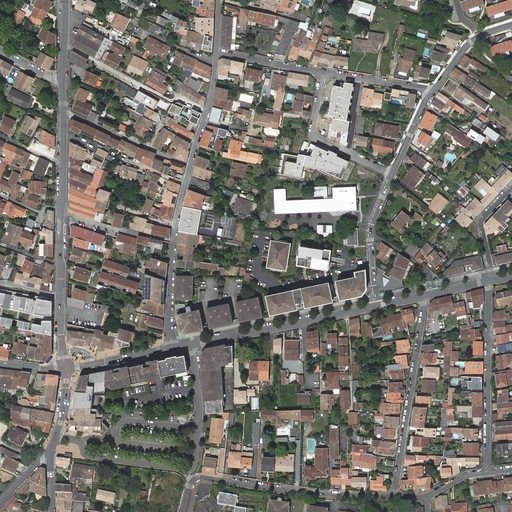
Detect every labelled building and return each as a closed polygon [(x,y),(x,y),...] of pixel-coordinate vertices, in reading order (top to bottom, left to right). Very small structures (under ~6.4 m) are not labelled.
[(37,0),(35,5),(48,12),(53,3),(46,0),(40,0),(40,1),(38,0),(37,0)] [(86,0),(85,2),(80,0),(77,0),(74,9),(82,12),(83,9),(92,13),(96,4),(87,0),(86,0)] [(261,6),(273,10),(273,9),(277,10),(278,5),(263,0),(262,2),(261,6)] [(288,0),(288,1),(286,0),(283,0),(281,6),(278,5),(277,10),(283,12),(283,9),(291,12),(294,3),(297,3),(297,0),(288,0)] [(463,10),(485,4),(483,0),(465,0),(460,2),(463,10)] [(488,16),(511,8),(511,0),(509,0),(486,7),(488,16)] [(197,5),(197,8),(204,9),(204,11),(214,12),(215,11),(215,1),(204,1),(203,5),(199,5),(197,5)] [(47,16),(48,12),(35,5),(34,5),(31,3),(29,9),(34,11),(32,15),(43,21),(45,19),(47,19),(49,16),(47,16)] [(213,18),(214,12),(204,11),(204,9),(197,8),(196,14),(199,14),(204,15),(204,18),(213,18)] [(248,19),(249,10),(241,8),(239,17),(240,17),(248,19)] [(20,9),(17,14),(24,17),(28,20),(31,15),(20,9)] [(262,16),(263,13),(249,10),(248,19),(256,20),(257,15),(262,16)] [(17,14),(15,12),(9,23),(19,28),(24,17),(17,14)] [(116,13),(111,26),(123,31),(128,19),(116,13)] [(275,42),(280,43),(290,20),(274,15),(263,13),(262,16),(257,15),(256,20),(274,24),(275,20),(285,23),(280,35),(278,35),(275,42)] [(188,22),(170,14),(168,18),(173,20),(172,22),(181,26),(186,27),(188,22)] [(231,50),(231,44),(234,17),(222,15),(222,21),(221,37),(220,47),(224,48),(228,49),(231,50)] [(329,28),(330,28),(333,18),(327,16),(323,26),(324,27),(329,28)] [(162,28),(165,19),(161,17),(157,26),(162,28)] [(248,19),(240,17),(239,26),(247,27),(248,19)] [(197,18),(196,32),(205,35),(213,37),(214,18),(213,18),(204,18),(199,18),(197,18)] [(275,54),(285,56),(300,23),(290,20),(280,43),(275,54)] [(84,22),(73,46),(94,57),(105,37),(89,28),(90,25),(84,22)] [(159,36),(162,29),(162,28),(157,26),(155,25),(154,27),(152,32),(159,36)] [(56,46),(56,38),(54,37),(56,34),(45,28),(43,27),(38,37),(56,46)] [(321,30),(316,28),(311,42),(309,47),(309,48),(308,51),(312,53),(321,30)] [(35,44),(38,37),(25,31),(21,38),(35,44)] [(185,44),(202,49),(205,35),(196,32),(189,31),(185,44)] [(296,40),(306,44),(307,41),(308,38),(304,37),(306,33),(300,31),(296,40)] [(366,49),(366,51),(375,52),(377,42),(381,43),(383,34),(369,32),(368,41),(355,39),(353,50),(364,51),(364,50),(364,49),(366,49)] [(462,36),(447,32),(446,38),(444,42),(448,43),(454,45),(456,45),(462,36)] [(202,49),(213,51),(213,37),(205,35),(202,49)] [(105,37),(94,57),(99,60),(105,50),(110,48),(123,55),(126,49),(105,37)] [(144,47),(147,48),(151,51),(156,40),(149,37),(144,47)] [(156,40),(151,51),(159,55),(164,44),(156,40)] [(307,52),(308,51),(309,48),(305,46),(306,44),(296,40),(293,47),(299,49),(307,52)] [(511,40),(492,46),(494,54),(511,48),(511,40)] [(312,65),(318,66),(319,62),(323,50),(325,43),(320,41),(312,65)] [(164,44),(159,55),(165,59),(171,47),(164,44)] [(434,50),(431,64),(437,66),(439,61),(440,62),(442,62),(444,53),(447,54),(451,49),(447,48),(437,46),(436,51),(434,50)] [(293,47),(290,57),(297,59),(297,58),(298,56),(298,53),(299,49),(293,47)] [(147,48),(142,57),(147,59),(151,51),(147,48)] [(330,52),(323,50),(319,62),(333,65),(334,64),(336,54),(337,50),(331,48),(330,52)] [(298,56),(309,60),(312,53),(308,51),(307,52),(299,49),(298,53),(298,56)] [(35,63),(48,70),(53,57),(56,59),(56,53),(50,50),(48,55),(41,51),(35,63)] [(416,52),(406,50),(404,60),(403,63),(400,62),(398,70),(407,73),(409,67),(411,68),(416,52)] [(174,58),(172,62),(190,70),(193,71),(197,61),(177,51),(174,58)] [(72,61),(71,62),(85,70),(88,64),(87,63),(89,60),(74,52),(71,56),(73,57),(71,60),(72,61)] [(117,67),(122,56),(114,52),(113,55),(109,53),(106,58),(105,61),(117,67)] [(336,54),(334,64),(348,66),(349,58),(344,58),(345,55),(336,54)] [(472,60),(465,55),(459,64),(466,69),(470,62),(484,71),(486,69),(487,70),(488,69),(477,61),(477,62),(472,59),(472,60)] [(134,57),(128,70),(141,77),(147,64),(134,57)] [(231,63),(232,60),(222,58),(219,61),(217,75),(229,77),(230,71),(231,63)] [(15,66),(5,61),(0,69),(0,70),(10,76),(15,66)] [(193,71),(210,79),(212,68),(197,61),(193,71)] [(234,83),(238,84),(241,65),(231,63),(230,71),(234,72),(234,76),(235,76),(234,83)] [(431,69),(417,65),(414,77),(427,80),(429,79),(431,69)] [(168,74),(156,67),(151,75),(159,80),(158,81),(163,84),(165,80),(168,74)] [(455,67),(451,73),(464,81),(465,79),(467,76),(455,67)] [(261,71),(248,69),(246,80),(259,82),(261,71)] [(15,84),(28,91),(34,78),(29,76),(25,74),(21,72),(15,84)] [(87,72),(83,81),(95,86),(99,78),(87,72)] [(288,77),(287,84),(307,87),(309,76),(300,75),(289,73),(288,77)] [(470,76),(478,82),(481,79),(472,73),(470,76)] [(288,77),(275,74),(272,89),(278,90),(274,109),(281,111),(287,84),(288,77)] [(465,79),(464,81),(473,87),(476,83),(476,82),(467,76),(465,79)] [(151,77),(147,83),(158,90),(160,91),(159,93),(163,95),(168,87),(163,84),(158,81),(151,77)] [(188,82),(187,85),(194,89),(196,81),(190,78),(188,82)] [(196,81),(194,89),(193,90),(198,92),(204,81),(198,79),(196,81)] [(176,89),(199,102),(202,94),(198,92),(193,90),(194,89),(187,85),(183,83),(180,81),(176,89)] [(354,82),(346,81),(345,87),(336,85),(331,114),(337,115),(337,116),(337,118),(334,118),(333,128),(349,131),(350,120),(348,119),(354,82)] [(116,88),(119,89),(124,92),(135,98),(138,92),(119,82),(116,86),(116,87),(116,88)] [(476,83),(473,87),(487,97),(491,92),(476,82),(476,83)] [(461,86),(453,96),(461,102),(465,97),(485,111),(488,105),(461,86)] [(216,87),(215,97),(227,100),(228,90),(216,87)] [(374,90),(363,88),(360,105),(371,107),(372,102),(382,104),(383,95),(374,93),(374,90)] [(7,99),(27,108),(32,98),(11,89),(7,99)] [(87,118),(97,122),(98,119),(100,116),(90,111),(92,106),(93,105),(85,102),(89,93),(80,89),(75,98),(78,99),(73,109),(88,115),(87,118)] [(410,92),(393,89),(392,93),(392,96),(400,97),(400,95),(409,97),(407,107),(416,108),(417,103),(415,103),(417,94),(412,93),(410,93),(410,92)] [(157,101),(139,90),(138,92),(135,98),(153,108),(157,101)] [(446,103),(449,99),(439,92),(436,97),(441,100),(446,103)] [(313,97),(298,94),(297,101),(295,111),(294,114),(309,117),(310,112),(302,111),(303,105),(306,106),(306,104),(311,104),(313,97)] [(215,97),(213,106),(230,111),(233,102),(227,100),(215,97)] [(442,109),(446,103),(441,100),(436,97),(434,99),(433,101),(432,103),(442,109)] [(109,108),(111,109),(115,100),(112,98),(110,100),(109,102),(108,101),(105,106),(109,108)] [(453,102),(449,99),(446,103),(442,109),(446,111),(450,106),(453,108),(460,113),(463,109),(462,109),(461,108),(453,102)] [(131,109),(152,121),(157,113),(145,106),(135,101),(131,109)] [(183,108),(173,103),(169,111),(176,115),(177,113),(179,115),(183,108)] [(98,119),(103,121),(109,108),(105,106),(103,110),(100,115),(100,116),(98,119)] [(213,106),(210,120),(219,123),(221,113),(229,115),(230,111),(213,106)] [(136,123),(148,129),(152,121),(131,109),(127,107),(126,110),(139,117),(136,123)] [(201,113),(193,109),(188,120),(190,121),(197,125),(201,113)] [(244,122),(249,124),(252,111),(247,110),(244,109),(242,115),(237,113),(236,113),(235,117),(245,120),(244,122)] [(254,124),(270,127),(271,124),(278,125),(279,115),(282,116),(283,112),(275,111),(274,116),(256,113),(254,124)] [(433,116),(426,112),(425,115),(423,118),(421,121),(420,123),(419,125),(429,130),(431,126),(433,122),(431,121),(433,116)] [(363,136),(367,116),(360,115),(357,135),(363,136)] [(0,129),(11,134),(16,121),(4,116),(3,121),(0,119),(0,129)] [(41,118),(36,116),(34,119),(28,116),(27,119),(26,120),(28,121),(29,122),(28,124),(27,124),(22,131),(31,136),(41,118)] [(196,129),(197,125),(190,121),(186,129),(174,122),(176,120),(174,119),(167,116),(163,122),(192,139),(194,134),(190,131),(193,127),(196,129)] [(475,124),(480,127),(483,123),(475,118),(472,123),(474,124),(475,124)] [(80,131),(95,138),(98,130),(84,123),(84,124),(73,119),(70,121),(70,130),(79,134),(80,131)] [(144,138),(148,129),(136,123),(131,131),(144,138)] [(399,126),(377,123),(376,130),(383,131),(383,135),(397,138),(399,126)] [(453,126),(450,125),(449,124),(445,131),(449,133),(453,126)] [(221,135),(231,139),(232,140),(233,137),(231,136),(232,133),(218,130),(218,128),(208,125),(206,130),(212,132),(215,133),(217,134),(221,135)] [(485,131),(497,140),(500,135),(488,127),(485,131)] [(176,142),(178,137),(164,128),(153,146),(160,150),(168,137),(174,141),(176,142)] [(465,135),(464,134),(463,136),(454,130),(453,129),(450,134),(454,137),(453,139),(457,141),(455,144),(457,145),(459,143),(465,147),(470,140),(467,138),(468,136),(465,135)] [(98,130),(95,138),(117,148),(120,141),(110,136),(110,135),(98,130)] [(206,130),(203,137),(210,139),(212,132),(206,130)] [(39,140),(55,148),(55,136),(47,132),(45,131),(44,133),(42,133),(39,140)] [(437,140),(441,135),(434,131),(432,137),(437,140)] [(428,143),(431,137),(429,135),(423,132),(418,141),(426,146),(428,143)] [(212,149),(219,152),(223,141),(219,140),(221,135),(217,134),(215,141),(212,149)] [(355,134),(354,141),(358,142),(357,145),(367,147),(369,137),(363,136),(357,135),(355,134)] [(176,145),(187,151),(190,144),(178,137),(176,142),(174,141),(167,153),(171,155),(176,145)] [(203,137),(200,144),(208,147),(210,139),(203,137)] [(248,143),(263,147),(264,143),(259,142),(260,139),(254,137),(254,138),(249,137),(248,143)] [(435,143),(437,140),(432,137),(431,137),(428,143),(433,146),(435,143)] [(266,138),(264,146),(272,148),(274,140),(266,138)] [(120,141),(117,148),(123,150),(126,141),(121,139),(120,141)] [(223,153),(230,155),(231,148),(232,148),(234,140),(232,140),(231,139),(228,153),(223,152),(223,153)] [(391,153),(394,143),(374,139),(371,149),(391,153)] [(234,140),(232,148),(241,150),(242,145),(243,142),(239,141),(234,140)] [(70,141),(70,155),(79,159),(81,155),(85,156),(87,152),(82,150),(83,147),(70,141)] [(126,141),(123,150),(122,151),(135,157),(139,147),(126,141)] [(5,159),(4,162),(7,163),(9,163),(11,159),(16,147),(7,143),(3,153),(9,155),(7,160),(5,159)] [(189,152),(187,151),(176,145),(171,155),(186,162),(189,152)] [(348,167),(350,160),(317,145),(311,156),(299,153),(298,156),(284,153),(281,174),(285,174),(302,177),(303,165),(341,172),(344,165),(348,167)] [(25,151),(16,147),(11,159),(13,159),(14,157),(21,160),(25,151)] [(139,147),(135,157),(141,161),(145,149),(139,147)] [(230,155),(229,159),(260,165),(260,164),(230,158),(232,148),(231,148),(230,155)] [(260,164),(262,155),(245,151),(241,150),(232,148),(230,158),(260,164)] [(107,154),(108,153),(99,149),(97,154),(104,157),(105,155),(107,154)] [(155,153),(145,149),(141,161),(152,167),(153,162),(154,158),(155,153)] [(31,154),(26,152),(22,162),(21,162),(21,163),(19,167),(23,169),(25,170),(27,164),(31,154)] [(423,168),(428,161),(416,152),(410,159),(423,168)] [(103,185),(109,172),(100,168),(91,164),(79,159),(70,155),(69,213),(100,222),(110,192),(100,188),(100,189),(99,191),(96,190),(98,187),(101,185),(103,186),(103,185)] [(209,160),(197,157),(195,166),(206,170),(209,162),(209,160)] [(45,177),(51,162),(41,158),(35,174),(45,177)] [(153,162),(152,167),(160,171),(164,161),(154,158),(153,162)] [(172,162),(164,159),(164,161),(160,171),(168,175),(168,174),(171,167),(172,162)] [(111,162),(105,160),(102,165),(108,168),(111,162)] [(185,166),(172,162),(171,167),(184,172),(185,166)] [(247,166),(233,162),(230,174),(244,177),(247,166)] [(9,163),(7,163),(7,164),(6,166),(22,172),(23,169),(19,167),(14,165),(9,163)] [(119,175),(128,179),(131,166),(122,163),(120,163),(119,167),(115,165),(114,167),(115,167),(115,169),(121,171),(119,175)] [(128,179),(128,180),(135,183),(138,172),(138,169),(131,166),(128,179)] [(206,175),(210,176),(212,171),(210,171),(206,170),(195,166),(192,175),(205,179),(206,175)] [(424,173),(414,166),(402,181),(413,189),(424,173)] [(511,172),(507,168),(499,176),(506,183),(510,179),(511,179),(511,178),(511,172)] [(25,170),(23,169),(22,172),(20,175),(19,177),(25,180),(31,179),(34,173),(28,171),(25,170)] [(138,172),(135,183),(142,187),(143,187),(148,189),(150,183),(143,181),(145,175),(138,172)] [(426,175),(435,182),(437,179),(428,172),(426,175)] [(0,179),(0,180),(0,190),(1,188),(11,192),(14,184),(16,185),(17,183),(19,177),(20,175),(15,173),(11,184),(8,183),(0,179)] [(153,173),(150,183),(148,189),(150,190),(157,193),(160,186),(157,184),(158,183),(161,176),(153,173)] [(496,179),(493,176),(487,182),(491,185),(496,179)] [(496,179),(491,185),(497,191),(498,192),(503,188),(502,187),(506,183),(499,176),(496,179)] [(483,177),(475,186),(479,190),(482,187),(488,192),(485,195),(480,201),(485,206),(496,194),(495,193),(497,191),(491,185),(487,182),(483,177)] [(194,178),(192,184),(205,189),(207,183),(194,178)] [(243,182),(242,181),(234,179),(232,184),(242,188),(243,182)] [(166,190),(178,194),(180,185),(170,180),(168,185),(166,189),(163,187),(160,195),(163,196),(164,193),(166,190)] [(31,192),(32,193),(47,193),(46,182),(32,181),(32,183),(32,187),(30,187),(30,189),(30,190),(30,191),(31,192)] [(10,198),(15,200),(20,190),(21,185),(17,183),(16,185),(10,198)] [(462,183),(456,191),(464,197),(470,189),(462,183)] [(45,199),(45,195),(41,194),(33,194),(32,193),(31,192),(30,191),(30,190),(30,189),(23,186),(21,185),(20,190),(25,192),(22,202),(36,207),(39,198),(45,199)] [(482,187),(479,190),(485,195),(488,192),(482,187)] [(275,213),(357,210),(356,188),(334,188),(334,200),(286,201),(286,189),(274,190),(275,213)] [(166,205),(174,207),(178,194),(166,190),(164,193),(167,194),(167,197),(168,197),(166,205)] [(202,210),(208,212),(210,203),(211,198),(205,197),(205,196),(188,190),(182,206),(202,210)] [(432,202),(439,193),(437,191),(431,200),(432,202)] [(246,200),(247,196),(240,193),(235,206),(240,208),(238,211),(248,215),(252,203),(246,200)] [(433,210),(437,213),(447,199),(439,193),(432,202),(428,207),(433,210)] [(148,197),(143,211),(149,213),(153,201),(154,199),(148,197)] [(476,197),(466,208),(470,213),(473,210),(478,214),(485,206),(480,201),(476,197)] [(452,204),(455,207),(459,203),(460,202),(456,199),(456,198),(452,204)] [(511,202),(509,199),(500,208),(508,216),(511,211),(511,202)] [(6,204),(4,210),(8,212),(7,214),(13,217),(14,213),(22,217),(25,209),(11,203),(12,202),(7,200),(6,204)] [(152,215),(172,221),(172,220),(172,215),(174,207),(166,205),(161,204),(160,205),(164,207),(162,211),(159,209),(155,208),(153,214),(152,215)] [(178,228),(178,231),(198,234),(198,232),(202,210),(182,206),(179,220),(178,228)] [(455,219),(464,228),(472,220),(468,215),(470,213),(466,208),(455,219)] [(508,216),(500,208),(492,216),(493,217),(500,224),(508,216)] [(54,230),(54,211),(49,210),(47,212),(43,227),(46,228),(54,230)] [(408,221),(411,223),(414,221),(417,223),(422,217),(416,212),(411,217),(402,210),(399,214),(408,221)] [(122,228),(122,227),(124,215),(125,213),(117,211),(112,226),(120,228),(122,228)] [(410,224),(411,223),(408,221),(399,214),(398,217),(396,219),(394,219),(391,224),(398,230),(397,231),(401,234),(404,230),(401,227),(406,221),(410,224)] [(128,228),(152,234),(154,224),(146,222),(147,219),(138,216),(136,224),(133,223),(130,222),(128,228)] [(436,216),(431,221),(437,226),(442,221),(436,216)] [(488,220),(485,224),(486,234),(492,232),(497,227),(502,232),(505,228),(500,224),(493,217),(489,221),(488,220)] [(35,221),(29,218),(27,225),(33,227),(35,221)] [(10,222),(9,227),(21,231),(22,227),(10,222)] [(171,229),(154,224),(152,234),(170,238),(171,229)] [(71,226),(71,237),(75,238),(88,242),(91,243),(101,246),(103,241),(105,236),(95,233),(94,236),(85,234),(86,230),(73,225),(71,226)] [(317,233),(325,238),(332,234),(332,226),(317,226),(317,233)] [(21,231),(9,227),(7,230),(11,231),(7,241),(17,245),(21,233),(20,233),(21,231)] [(346,228),(347,245),(358,245),(357,228),(346,228)] [(23,231),(20,241),(31,244),(34,235),(23,231)] [(197,247),(199,234),(198,234),(178,231),(176,244),(197,247)] [(123,243),(120,252),(135,257),(136,246),(137,239),(119,233),(116,241),(123,243)] [(162,248),(163,241),(138,236),(137,239),(136,246),(143,248),(143,244),(162,248)] [(88,242),(75,238),(72,245),(86,249),(88,242)] [(53,255),(53,240),(40,239),(40,247),(40,251),(39,251),(35,250),(34,255),(38,256),(39,256),(53,256),(53,255)] [(119,246),(118,251),(120,252),(123,243),(116,241),(115,244),(119,246)] [(291,244),(272,241),(268,267),(287,270),(291,244)] [(414,256),(420,248),(412,241),(406,249),(414,256)] [(377,257),(382,261),(386,255),(391,248),(381,242),(377,248),(377,249),(380,251),(377,257)] [(422,254),(417,259),(422,263),(426,258),(430,253),(434,249),(436,247),(434,246),(428,242),(419,252),(422,254)] [(176,244),(177,252),(183,253),(194,255),(195,248),(196,248),(196,247),(197,247),(176,244)] [(301,246),(298,264),(328,269),(331,250),(301,246)] [(81,261),(84,252),(74,249),(71,260),(84,264),(84,262),(81,261)] [(440,251),(438,253),(434,249),(430,253),(426,258),(430,261),(431,261),(435,265),(444,255),(440,251)] [(511,261),(511,249),(502,252),(504,261),(510,260),(511,261)] [(504,261),(502,252),(491,254),(493,265),(499,264),(499,262),(504,261)] [(400,255),(398,254),(389,272),(391,273),(400,255)] [(467,264),(470,263),(471,268),(474,268),(474,269),(482,267),(480,254),(466,257),(467,264)] [(409,261),(400,255),(391,273),(389,272),(387,271),(385,275),(389,277),(391,274),(402,280),(409,261)] [(442,272),(445,275),(461,272),(461,270),(463,270),(462,265),(467,264),(466,257),(454,260),(442,272)] [(145,272),(166,279),(168,263),(152,258),(150,262),(146,261),(143,271),(145,272)] [(24,263),(21,268),(30,272),(33,262),(25,259),(24,263)] [(139,283),(126,279),(130,267),(111,261),(106,259),(101,273),(97,285),(135,295),(139,283)] [(177,259),(176,267),(194,269),(195,267),(218,270),(218,267),(218,264),(193,261),(182,259),(177,259)] [(53,265),(47,263),(45,271),(42,281),(49,283),(51,276),(50,275),(53,265)] [(86,269),(78,267),(74,278),(89,282),(90,275),(92,271),(86,269)] [(385,290),(403,286),(402,281),(402,280),(391,274),(389,277),(385,275),(384,274),(385,272),(379,268),(378,267),(379,285),(385,290)] [(337,281),(341,300),(363,295),(367,289),(366,270),(356,272),(357,277),(337,281)] [(166,279),(145,272),(143,298),(149,299),(164,303),(165,299),(166,279)] [(24,275),(18,273),(15,282),(35,288),(40,289),(41,285),(42,281),(43,279),(34,277),(32,278),(30,278),(24,276),(24,275)] [(244,279),(251,282),(253,278),(249,276),(250,273),(245,273),(244,279)] [(193,277),(176,276),(176,285),(175,299),(193,299),(193,288),(188,288),(188,286),(193,286),(193,277)] [(295,290),(268,296),(272,314),(334,301),(330,283),(303,288),(303,287),(295,289),(295,290)] [(75,288),(72,298),(89,302),(93,303),(95,293),(86,291),(75,288)] [(482,288),(470,291),(474,307),(480,306),(480,303),(482,303),(482,288)] [(502,303),(511,301),(511,300),(511,298),(510,291),(496,294),(498,303),(499,303),(500,306),(503,305),(502,303)] [(0,306),(42,315),(43,312),(51,312),(52,308),(53,301),(38,298),(37,299),(0,292),(0,306)] [(434,300),(429,304),(427,319),(431,319),(433,310),(436,310),(442,309),(443,312),(454,310),(451,296),(434,300)] [(259,297),(236,302),(240,319),(240,321),(257,318),(256,315),(262,314),(259,297)] [(157,315),(164,316),(165,305),(147,300),(146,305),(143,304),(141,309),(157,315)] [(454,303),(457,316),(465,315),(466,314),(463,302),(454,303)] [(123,309),(135,312),(137,307),(125,303),(123,309)] [(188,313),(177,315),(181,332),(203,327),(198,304),(187,307),(188,313)] [(229,304),(207,309),(210,325),(211,328),(233,323),(233,320),(229,304)] [(101,311),(105,312),(109,314),(111,307),(103,305),(103,306),(101,311)] [(404,321),(403,321),(405,328),(407,327),(406,322),(405,321),(413,319),(413,315),(411,309),(411,308),(402,310),(404,321)] [(101,311),(97,326),(100,327),(105,312),(101,311)] [(501,311),(493,312),(493,321),(510,319),(510,318),(509,313),(505,313),(501,311)] [(401,313),(380,319),(382,326),(371,328),(373,336),(390,332),(389,327),(399,324),(400,329),(405,328),(403,321),(401,313)] [(163,320),(143,315),(140,327),(146,329),(147,324),(163,328),(163,320)] [(472,322),(470,315),(466,316),(467,317),(468,325),(466,326),(466,324),(460,326),(461,330),(467,328),(473,327),(472,322)] [(2,326),(15,328),(16,321),(4,318),(2,326)] [(359,318),(349,320),(349,325),(349,336),(359,335),(359,333),(360,333),(359,318)] [(46,334),(52,335),(53,320),(43,319),(43,325),(34,323),(33,331),(46,334)] [(19,321),(18,328),(27,330),(28,323),(19,321)] [(505,322),(495,322),(495,332),(506,332),(506,331),(511,330),(511,324),(505,325),(505,322)] [(84,345),(90,346),(91,343),(96,330),(67,324),(68,343),(74,343),(73,345),(80,345),(84,346),(84,345)] [(119,338),(130,342),(133,332),(125,329),(123,328),(121,332),(118,331),(118,333),(121,334),(119,338)] [(96,330),(91,343),(98,346),(102,333),(104,330),(100,329),(100,331),(98,330),(96,330)] [(468,339),(481,339),(481,334),(479,334),(479,329),(469,329),(468,339)] [(120,343),(121,347),(129,344),(130,342),(119,338),(121,334),(118,333),(110,330),(108,335),(102,333),(98,346),(97,349),(103,350),(104,347),(111,349),(112,348),(113,345),(114,345),(115,343),(120,343)] [(318,330),(306,332),(307,349),(309,349),(309,347),(314,346),(315,348),(318,348),(318,330)] [(30,346),(27,361),(39,363),(43,345),(46,334),(33,331),(32,335),(30,346)] [(511,335),(511,331),(495,334),(497,343),(510,341),(509,341),(508,334),(511,334),(511,335)] [(336,344),(336,333),(327,333),(327,344),(330,344),(331,346),(336,346),(336,344)] [(52,339),(52,335),(46,334),(43,345),(39,363),(42,363),(48,357),(48,354),(49,353),(50,352),(50,351),(49,351),(50,339),(52,339)] [(339,347),(339,356),(347,355),(347,348),(347,346),(346,338),(339,339),(339,347)] [(408,344),(407,338),(396,340),(397,343),(398,353),(409,352),(409,348),(410,348),(409,344),(408,344)] [(15,341),(13,352),(25,355),(27,344),(23,343),(24,341),(19,340),(18,342),(15,341)] [(285,340),(285,356),(289,356),(289,360),(298,359),(299,340),(285,340)] [(452,340),(444,341),(444,343),(446,343),(445,354),(447,354),(451,354),(452,340)] [(482,343),(482,340),(474,340),(474,354),(482,354),(482,345),(481,345),(481,343),(482,343)] [(511,349),(511,342),(497,345),(498,352),(511,349)] [(434,343),(423,344),(421,352),(432,353),(434,343)] [(0,359),(8,360),(11,346),(7,345),(6,350),(5,349),(5,347),(0,346),(0,359)] [(202,359),(202,371),(204,371),(207,406),(207,412),(223,412),(224,412),(221,368),(219,368),(219,363),(228,361),(228,363),(233,362),(233,359),(233,345),(224,347),(223,345),(208,349),(202,359)] [(511,353),(496,356),(498,369),(504,368),(511,360),(511,359),(511,353)] [(185,355),(159,361),(162,374),(167,372),(168,375),(188,371),(185,355)] [(339,356),(339,365),(345,365),(348,365),(347,355),(339,356)] [(406,355),(396,356),(397,365),(393,365),(393,366),(386,366),(386,369),(390,369),(401,369),(401,368),(408,368),(406,355)] [(113,371),(107,372),(105,386),(112,385),(113,386),(113,388),(133,384),(134,386),(136,386),(148,383),(148,380),(162,377),(162,374),(159,361),(153,362),(152,362),(151,362),(150,362),(149,363),(149,364),(147,365),(146,364),(122,369),(122,370),(118,371),(118,370),(117,370),(115,371),(113,371)] [(259,379),(259,361),(250,361),(250,379),(259,379)] [(268,361),(259,361),(259,379),(268,380),(268,361)] [(482,373),(482,362),(469,362),(468,373),(482,373)] [(424,376),(438,376),(439,367),(425,367),(424,376)] [(454,367),(452,367),(450,367),(450,375),(457,375),(458,367),(454,367)] [(386,369),(385,369),(386,374),(390,374),(390,375),(392,375),(393,375),(393,377),(392,377),(392,379),(403,378),(403,370),(390,371),(390,369),(386,369)] [(511,369),(492,372),(492,375),(495,375),(497,386),(511,384),(511,376),(511,377),(511,374),(511,369)] [(15,372),(2,370),(0,380),(0,391),(3,392),(4,389),(2,389),(3,384),(12,386),(15,372)] [(103,389),(104,371),(81,375),(79,383),(75,395),(88,396),(89,384),(96,385),(96,389),(103,389)] [(22,373),(15,372),(12,386),(15,386),(13,390),(13,393),(14,394),(16,394),(17,389),(18,386),(22,373)] [(30,374),(22,373),(18,386),(24,388),(23,391),(26,392),(30,378),(30,374)] [(334,390),(339,389),(339,387),(338,387),(338,373),(328,373),(328,378),(326,378),(327,382),(325,382),(325,388),(334,388),(334,390)] [(59,377),(38,375),(34,389),(33,390),(36,391),(43,389),(42,384),(46,385),(46,386),(49,386),(58,387),(60,378),(59,377)] [(472,380),(463,380),(463,388),(482,389),(482,376),(472,376),(472,380)] [(435,379),(422,379),(422,391),(435,391),(435,379)] [(389,389),(378,389),(378,392),(391,392),(404,392),(404,387),(402,387),(402,382),(394,382),(389,382),(389,389)] [(105,390),(103,389),(96,389),(96,385),(89,384),(88,396),(87,403),(92,404),(93,394),(102,395),(105,395),(105,390)] [(57,396),(58,387),(49,386),(45,387),(43,395),(41,395),(40,397),(51,399),(51,395),(57,396)] [(456,387),(449,386),(448,398),(452,398),(452,390),(456,390),(456,387)] [(247,391),(234,391),(234,404),(247,404),(247,396),(255,396),(255,389),(247,389),(247,391)] [(496,390),(497,403),(500,403),(510,402),(511,402),(511,396),(510,398),(508,397),(507,389),(496,390)] [(341,399),(349,399),(349,390),(342,390),(340,390),(341,399)] [(482,406),(482,393),(469,392),(469,391),(461,390),(460,396),(469,396),(472,396),(472,406),(482,406)] [(392,402),(402,402),(402,397),(400,397),(400,393),(389,393),(389,401),(392,401),(392,402)] [(328,409),(331,409),(331,404),(334,404),(334,399),(331,399),(331,394),(321,395),(321,408),(324,408),(324,409),(328,409)] [(55,405),(57,396),(51,395),(51,399),(40,397),(30,395),(29,399),(31,399),(31,403),(43,405),(49,406),(50,404),(55,405)] [(88,396),(75,395),(74,398),(85,398),(85,401),(86,401),(86,403),(85,403),(85,405),(85,406),(89,407),(89,408),(91,408),(92,405),(92,404),(87,403),(88,396)] [(417,395),(416,406),(427,406),(430,406),(430,395),(417,395)] [(85,398),(74,398),(72,404),(71,407),(89,408),(89,407),(85,406),(85,405),(85,403),(86,403),(86,401),(85,401),(85,398)] [(340,408),(340,409),(340,412),(343,412),(346,412),(346,408),(349,408),(349,399),(341,399),(341,408),(340,408)] [(19,400),(17,407),(26,409),(27,403),(29,403),(29,402),(28,401),(21,400),(19,400)] [(399,412),(399,403),(387,403),(384,403),(380,402),(380,407),(382,407),(382,412),(386,412),(399,412)] [(505,413),(511,412),(511,402),(510,402),(500,403),(497,403),(498,409),(500,409),(500,413),(505,413)] [(54,414),(55,405),(50,404),(49,406),(43,405),(42,412),(54,414)] [(416,406),(415,405),(412,426),(419,426),(423,426),(423,425),(427,406),(416,406)] [(482,417),(482,406),(472,406),(469,406),(469,417),(482,417)] [(30,429),(48,434),(52,423),(54,414),(42,412),(30,410),(26,409),(17,407),(15,407),(13,415),(10,424),(15,425),(30,429)] [(89,408),(71,407),(69,424),(70,424),(71,424),(72,425),(73,426),(73,427),(73,428),(72,429),(86,431),(87,430),(90,430),(89,431),(101,432),(103,433),(108,426),(100,421),(98,421),(98,419),(101,419),(101,413),(98,413),(94,408),(91,408),(89,408)] [(301,409),(277,410),(276,425),(276,426),(281,426),(281,417),(291,417),(291,419),(301,419),(301,409)] [(273,410),(262,410),(261,410),(260,420),(271,420),(271,425),(276,425),(277,410),(273,410)] [(303,411),(303,421),(313,420),(313,411),(303,411)] [(384,427),(398,428),(399,417),(384,417),(384,427)] [(222,428),(223,419),(212,418),(209,442),(218,442),(220,428),(222,428)] [(511,422),(496,424),(496,430),(511,428),(511,422)] [(0,453),(7,456),(16,460),(17,458),(18,456),(18,455),(0,447),(0,441),(0,440),(2,441),(8,426),(0,423),(0,453)] [(28,434),(30,429),(15,425),(12,433),(11,433),(9,438),(8,441),(11,442),(11,443),(23,448),(29,435),(28,434)] [(412,426),(410,426),(408,436),(413,436),(423,436),(423,431),(419,431),(419,426),(412,426)] [(461,428),(461,427),(455,426),(455,432),(463,432),(467,432),(467,438),(477,438),(477,429),(461,428)] [(384,429),(384,427),(378,427),(377,434),(380,435),(380,438),(393,438),(394,429),(384,429)] [(330,429),(330,458),(339,457),(338,429),(330,429)] [(510,436),(511,439),(511,438),(511,430),(496,432),(496,437),(510,436)] [(356,436),(353,436),(352,442),(352,444),(361,445),(362,440),(362,437),(356,436)] [(423,436),(413,436),(413,446),(420,446),(428,446),(429,436),(423,436)] [(444,438),(444,439),(443,456),(446,456),(451,456),(456,457),(456,453),(453,453),(448,453),(448,450),(446,450),(447,438),(444,438)] [(464,443),(464,454),(479,454),(479,444),(464,443)] [(511,443),(497,445),(498,456),(511,454),(511,443)] [(363,445),(361,445),(352,444),(352,452),(360,453),(365,453),(366,445),(363,445)] [(393,454),(394,448),(376,447),(373,446),(372,446),(371,446),(370,450),(376,450),(375,452),(393,454)] [(309,478),(315,477),(315,476),(327,475),(327,470),(327,448),(317,449),(318,469),(311,469),(311,467),(311,466),(305,466),(306,478),(309,478)] [(241,466),(242,453),(230,452),(229,466),(241,467),(241,466)] [(360,453),(352,452),(352,460),(359,461),(375,463),(376,458),(372,458),(360,456),(360,453)] [(253,453),(242,453),(241,466),(244,467),(247,468),(247,467),(252,467),(253,453)] [(426,455),(415,454),(415,455),(406,455),(406,465),(415,464),(415,465),(418,465),(418,460),(426,460),(426,455)] [(2,468),(15,474),(20,462),(16,460),(7,456),(2,468)] [(451,456),(446,456),(447,464),(441,465),(442,468),(441,468),(441,477),(447,477),(447,475),(452,475),(453,475),(451,456)] [(451,456),(453,475),(453,476),(459,473),(458,465),(457,465),(457,462),(461,462),(461,465),(466,466),(466,463),(478,464),(478,458),(456,457),(451,456)] [(71,464),(72,459),(65,458),(58,457),(57,458),(56,465),(56,468),(69,470),(69,466),(71,464)] [(275,460),(275,458),(263,457),(262,469),(275,470),(275,460)] [(200,473),(211,474),(214,461),(203,459),(200,473)] [(294,460),(287,460),(275,460),(275,470),(294,471),(294,460)] [(352,461),(352,470),(355,470),(356,465),(359,465),(359,467),(375,469),(375,463),(359,461),(359,462),(352,461)] [(415,465),(408,466),(409,479),(417,478),(417,474),(422,474),(422,465),(418,465),(415,465)] [(92,480),(93,474),(88,474),(89,467),(73,466),(72,484),(80,485),(81,478),(92,480)] [(47,495),(46,470),(42,468),(41,469),(17,494),(23,496),(29,491),(34,493),(35,491),(47,495)] [(341,470),(341,484),(351,484),(351,479),(349,478),(349,468),(341,468),(341,470)] [(334,484),(341,484),(341,470),(333,470),(333,482),(334,482),(334,484)] [(357,477),(357,471),(355,470),(352,470),(352,485),(366,485),(367,477),(357,477)] [(388,478),(389,474),(380,473),(380,477),(377,477),(377,481),(370,480),(369,489),(385,490),(385,486),(382,486),(384,478),(388,478)] [(429,489),(430,476),(422,477),(418,478),(418,489),(421,490),(421,489),(421,481),(425,481),(425,489),(429,489)] [(409,479),(401,480),(400,488),(405,489),(404,485),(414,484),(413,489),(415,489),(415,492),(418,492),(418,489),(418,478),(417,478),(409,479)] [(500,482),(502,492),(511,491),(511,483),(511,480),(507,481),(500,482)] [(485,484),(486,495),(497,493),(496,482),(489,483),(485,484)] [(75,486),(55,484),(56,492),(59,492),(73,493),(78,493),(78,489),(75,489),(75,486)] [(485,484),(480,484),(473,485),(475,496),(486,495),(485,484)] [(116,493),(97,489),(95,500),(113,504),(116,493)] [(118,498),(126,499),(128,490),(120,489),(118,498)] [(137,498),(145,500),(147,492),(139,490),(137,498)] [(58,498),(56,497),(57,505),(58,505),(58,507),(57,507),(57,511),(71,511),(73,501),(73,493),(59,492),(58,498)] [(87,494),(78,493),(73,493),(73,501),(90,503),(90,497),(86,497),(87,494)] [(218,504),(235,507),(237,496),(220,493),(218,504)] [(439,498),(435,499),(436,507),(437,507),(445,506),(445,509),(445,511),(451,511),(451,505),(447,506),(446,498),(443,498),(443,496),(438,497),(439,498)] [(10,511),(11,511),(14,508),(15,507),(19,508),(21,508),(24,502),(14,497),(0,510),(0,511),(10,511)] [(326,511),(327,509),(308,506),(307,511),(286,511),(288,503),(270,501),(268,511),(326,511)] [(454,502),(451,502),(451,505),(451,511),(464,511),(464,505),(455,506),(455,504),(454,502)] [(466,511),(466,503),(455,504),(455,506),(464,505),(464,511),(466,511)]
